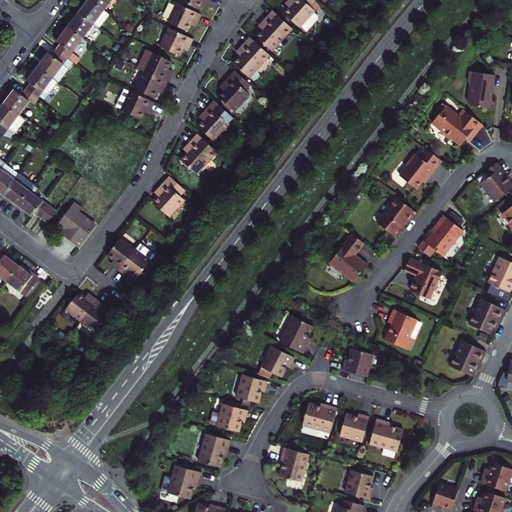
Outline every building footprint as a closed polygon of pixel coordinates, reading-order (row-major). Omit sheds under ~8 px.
[(89,0),(86,5),(80,13),(95,24),(101,29),(112,15),(106,10),(93,0),(89,0)] [(93,0),(106,10),(113,0),(93,0)] [(314,0),(291,0),(293,1),(288,6),(283,11),(299,25),(301,24),(307,29),(309,29),(312,25),(312,23),(318,16),(318,14),(314,10),(314,9),(310,5),(314,0)] [(193,24),(194,24),(197,19),(199,20),(203,12),(179,1),(170,20),(189,30),(193,24)] [(273,50),(294,28),(274,10),(264,21),(267,24),(264,28),(257,35),(273,50)] [(76,19),(70,26),(85,38),(95,24),(80,13),(76,19)] [(194,37),(170,25),(161,43),(181,54),(184,47),(186,48),(188,43),(191,44),(194,37)] [(64,42),(59,49),(70,58),(85,38),(70,26),(66,31),(60,39),(64,42)] [(250,76),(270,53),(251,36),(241,47),(244,50),(240,54),(234,61),(250,76)] [(139,66),(144,68),(168,80),(172,73),(169,72),(172,68),(170,67),(173,61),(148,48),(139,66)] [(40,67),(55,78),(61,83),(77,62),(70,58),(59,49),(54,55),(50,53),(43,62),(40,67)] [(496,58),(492,51),(488,54),(492,61),(496,58)] [(29,89),(40,97),(55,78),(40,67),(35,72),(30,80),(33,83),(29,89)] [(165,87),(168,80),(144,68),(135,86),(155,96),(158,90),(160,91),(162,86),(165,87)] [(245,87),(250,82),(235,68),(224,80),(227,82),(223,87),(217,93),(233,107),(248,90),(245,87)] [(472,82),(469,99),(472,103),(492,105),(494,96),(492,93),(492,91),(493,86),(495,86),(497,72),(471,69),(469,79),(472,82)] [(61,83),(55,78),(40,97),(46,102),(61,83)] [(155,101),(125,87),(116,104),(122,107),(142,117),(145,111),(147,111),(149,106),(152,107),(155,101)] [(6,103),(20,114),(30,101),(35,105),(40,97),(29,89),(23,96),(15,90),(11,96),(6,103)] [(212,136),(231,114),(213,97),(202,111),(205,113),(202,117),(196,123),(212,136)] [(485,122),(468,107),(462,113),(446,100),(440,107),(443,109),(433,120),(442,128),(442,129),(449,136),(450,135),(461,144),(468,137),(467,133),(470,129),(475,134),(485,122)] [(0,130),(5,134),(13,137),(27,118),(20,114),(6,103),(0,110),(0,130)] [(197,171),(217,149),(198,131),(188,143),(190,145),(187,149),(181,156),(197,171)] [(415,185),(422,178),(427,171),(429,173),(442,159),(427,146),(420,154),(415,149),(406,159),(407,161),(398,170),(415,185)] [(0,171),(11,157),(0,148),(0,171)] [(0,182),(3,184),(9,189),(25,168),(11,157),(0,171),(0,182)] [(511,169),(503,157),(491,165),(492,166),(495,171),(485,177),(498,195),(511,186),(511,173),(510,170),(511,169)] [(485,177),(495,171),(492,166),(483,172),(485,177)] [(16,195),(23,200),(38,181),(39,179),(25,168),(9,189),(16,195)] [(185,187),(170,174),(159,187),(162,189),(158,193),(153,199),(170,213),(184,197),(180,193),(185,187)] [(44,186),(38,181),(23,200),(30,205),(37,211),(40,207),(46,213),(55,201),(41,190),(44,186)] [(416,211),(395,193),(386,203),(388,205),(378,218),(381,220),(380,222),(384,225),(385,224),(394,232),(400,225),(405,220),(408,222),(416,211)] [(55,201),(46,213),(53,217),(61,206),(55,201)] [(83,209),(77,204),(61,224),(71,232),(67,236),(81,247),(89,237),(98,225),(81,212),(83,209)] [(453,207),(448,212),(460,222),(465,216),(453,207)] [(446,210),(436,223),(438,224),(435,227),(427,237),(445,252),(465,226),(460,222),(448,212),(446,210)] [(355,253),(365,241),(353,231),(329,260),(352,280),(367,263),(360,258),(355,253)] [(137,247),(122,235),(108,253),(115,258),(113,259),(116,261),(114,263),(121,268),(137,247)] [(151,258),(137,247),(121,268),(126,272),(128,270),(130,273),(132,270),(138,275),(151,258)] [(0,274),(8,281),(19,266),(10,259),(11,257),(6,253),(0,248),(0,274)] [(511,257),(504,254),(492,281),(511,289),(511,257)] [(446,272),(414,258),(409,269),(422,275),(421,277),(419,280),(418,279),(413,288),(425,293),(426,296),(431,298),(433,297),(435,298),(446,272)] [(19,266),(8,281),(27,296),(40,279),(35,275),(32,272),(30,274),(19,266)] [(97,299),(93,295),(91,294),(89,295),(87,293),(85,296),(79,291),(66,309),(81,320),(97,299)] [(494,332),(498,323),(500,318),(503,320),(509,308),(484,297),(473,323),(494,332)] [(103,303),(97,299),(81,320),(95,331),(109,313),(102,309),(104,306),(101,305),(103,303)] [(419,318),(395,308),(390,320),(392,322),(390,326),(386,337),(412,348),(417,337),(412,335),(419,318)] [(316,329),(296,319),(283,344),(306,356),(309,350),(312,344),(309,343),(316,329)] [(481,360),(484,362),(490,349),(465,338),(454,363),(475,373),(478,366),(481,360)] [(296,366),(300,359),(277,347),(263,375),(275,379),(278,374),(286,378),(290,372),(293,365),(296,366)] [(340,361),(338,369),(354,373),(363,376),(369,353),(348,347),(344,362),(340,361)] [(271,389),(274,382),(249,375),(243,397),(264,403),(266,395),(268,389),(271,389)] [(311,400),(305,421),(333,429),(339,404),(326,400),(325,404),(322,403),(311,400)] [(251,418),(253,411),(228,404),(225,414),(218,412),(215,424),(222,426),(244,432),(246,424),(248,417),(251,418)] [(365,438),(372,413),(364,411),(363,414),(359,413),(348,410),(342,432),(365,438)] [(369,439),(397,447),(403,425),(394,423),(389,422),(389,418),(376,414),(369,439)] [(212,434),(204,461),(226,467),(228,458),(230,453),(233,454),(237,440),(212,434)] [(276,475),(298,481),(305,453),(281,446),(277,460),(280,460),(279,467),(276,475)] [(485,476),(483,480),(508,489),(511,477),(511,466),(495,461),(492,469),(491,473),(487,472),(485,476)] [(169,473),(164,487),(193,497),(195,490),(198,483),(201,484),(205,472),(181,463),(177,475),(169,473)] [(351,495),(376,502),(378,495),(375,494),(376,489),(379,479),(358,473),(351,495)] [(454,508),(462,488),(444,481),(434,506),(441,509),(442,507),(446,508),(447,506),(454,508)] [(501,511),(508,497),(488,489),(484,497),(482,502),(478,500),(477,503),(475,508),(486,511),(501,511)] [(199,500),(195,511),(225,511),(228,504),(215,501),(214,504),(208,503),(199,500)] [(370,511),(372,506),(354,501),(353,507),(346,505),(343,511),(370,511)]
